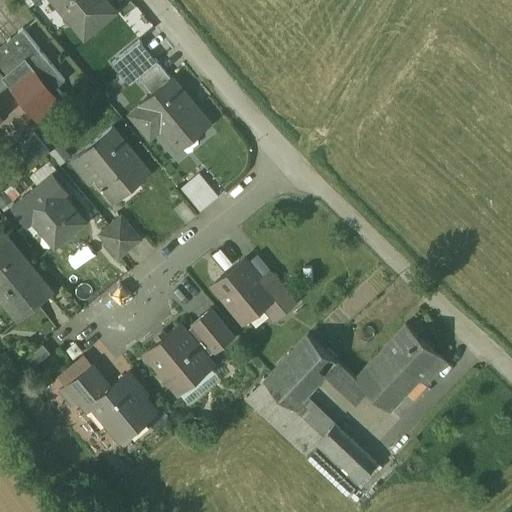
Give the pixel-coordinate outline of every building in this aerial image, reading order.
[(116,10),(107,0),(55,0),(85,36),(116,10)] [(137,31),(151,18),(133,0),(126,0),(117,9),(137,31)] [(43,52),(23,27),(0,45),(0,77),(26,57),(31,62),(43,52)] [(148,49),(129,64),(140,76),(140,77),(158,61),(148,49)] [(43,52),(31,62),(9,83),(37,117),(64,95),(57,86),(65,79),(43,52)] [(0,90),(9,83),(31,62),(26,57),(0,77),(0,90)] [(158,61),(140,77),(153,92),(171,77),(158,61)] [(111,76),(99,85),(110,98),(121,89),(111,76)] [(210,123),(171,77),(153,92),(143,100),(145,103),(133,113),(147,130),(157,121),(179,148),(181,147),(177,142),(192,129),(196,134),(210,123)] [(151,172),(113,125),(72,159),(91,182),(98,176),(104,184),(102,185),(103,187),(105,186),(117,200),(151,172)] [(35,132),(16,149),(31,167),(50,151),(35,132)] [(180,185),(200,209),(219,193),(199,169),(180,185)] [(67,190),(54,174),(14,207),(27,223),(36,215),(44,225),(58,241),(55,244),(85,220),(63,194),(67,190)] [(36,215),(27,223),(35,232),(44,225),(36,215)] [(140,238),(122,216),(111,225),(129,246),(140,238)] [(129,246),(111,225),(102,233),(119,255),(129,246)] [(27,261),(2,230),(0,231),(0,283),(5,289),(0,292),(0,294),(19,317),(48,293),(24,263),(27,261)] [(262,279),(244,257),(213,283),(244,320),(274,296),(275,294),(262,279)] [(293,295),(273,270),(262,279),(275,294),(274,296),(281,305),(293,295)] [(356,376),(356,377),(369,389),(391,409),(421,378),(427,383),(448,361),(407,322),(356,376)] [(186,330),(180,323),(145,351),(178,392),(214,363),(208,355),(186,330)] [(207,340),(193,324),(186,330),(208,355),(214,350),(207,340)] [(226,325),(207,340),(214,350),(215,350),(216,351),(234,335),(226,325)] [(309,333),(265,380),(294,407),(307,393),(326,373),(356,402),(369,389),(356,377),(356,376),(338,359),(337,359),(309,333)] [(94,364),(67,385),(86,409),(87,411),(94,405),(92,402),(111,385),(94,364)] [(111,385),(92,402),(94,405),(87,411),(86,409),(80,414),(109,448),(156,409),(126,373),(111,385)] [(294,407),(265,380),(248,397),(278,424),(294,407)] [(367,452),(307,393),(294,407),(278,424),(308,453),(316,444),(347,474),(367,452)] [(368,486),(350,507),(355,511),(367,511),(381,497),(368,486)]
